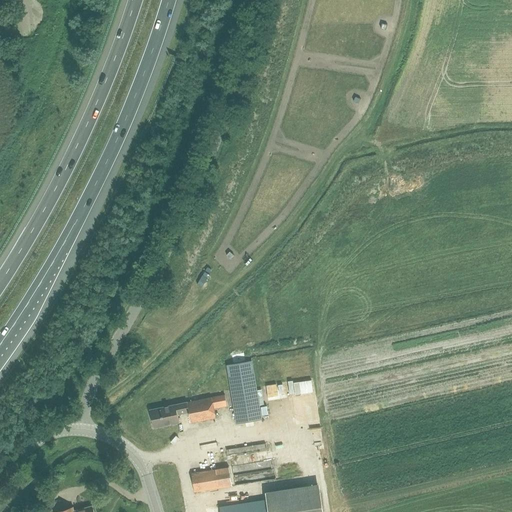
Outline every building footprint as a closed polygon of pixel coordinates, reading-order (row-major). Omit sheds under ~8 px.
[(225,365),(234,416),(236,424),(263,419),(253,361),(225,365)] [(308,389),(307,376),(290,376),(290,389),(308,389)] [(266,382),(268,395),(283,393),(281,380),(266,382)] [(212,398),(214,409),(227,406),(225,395),(212,398)] [(214,409),(212,398),(187,403),(189,412),(191,423),(216,418),(214,409)] [(189,412),(187,403),(187,402),(150,410),(153,428),(179,423),(177,412),(184,410),(185,413),(189,412)] [(225,449),(251,448),(252,455),(262,455),(262,440),(225,441),(225,449)] [(227,468),(201,472),(191,473),(194,492),(204,490),(232,486),(229,467),(227,468)] [(265,492),(266,500),(267,511),(323,511),(319,484),(265,492)] [(228,494),(215,497),(216,502),(229,499),(228,494)] [(220,511),(267,511),(266,500),(220,507),(220,511)]
